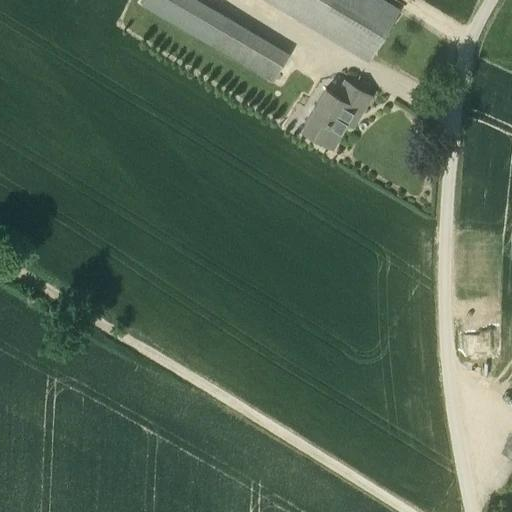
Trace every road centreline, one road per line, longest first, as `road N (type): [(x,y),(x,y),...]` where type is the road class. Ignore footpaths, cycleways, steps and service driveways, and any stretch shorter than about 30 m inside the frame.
road 1 (unclassified): [(469,511),(444,346),(444,220),(464,55),(489,0)]
road 2 (track): [(409,511),(0,270)]
